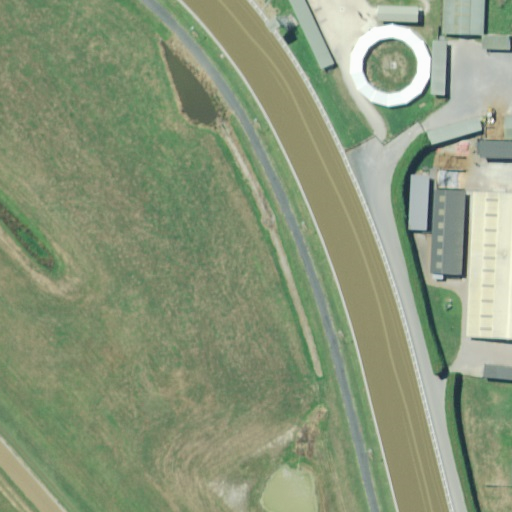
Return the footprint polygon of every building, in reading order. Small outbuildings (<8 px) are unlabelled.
[(297,0),(329,69),(343,63),(313,0),(297,0)] [(491,0),(445,0),(444,39),(489,41),(491,0)] [(430,7),(387,6),(387,21),(429,22),(430,7)] [(455,40),(440,40),(438,94),(453,95),(455,40)] [(490,130),(486,117),(436,132),(440,145),(490,130)] [(511,140),(491,139),(491,158),(511,158),(511,140)] [(436,271),(467,273),(471,189),(440,187),(436,271)] [(511,336),(511,191),(478,190),(471,335),(511,336)] [(511,366),(493,365),(492,378),(511,380),(511,366)]
